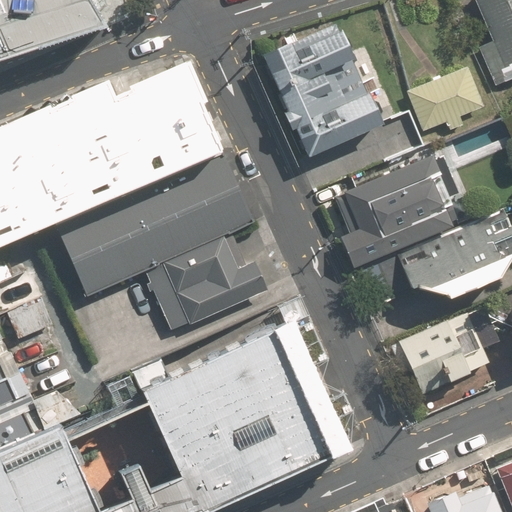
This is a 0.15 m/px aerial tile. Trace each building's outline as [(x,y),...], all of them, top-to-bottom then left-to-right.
[(0,0),(0,59),(104,26),(89,0),(0,0)] [(511,0),(475,0),(489,40),(479,43),(493,84),(511,76),(511,0)] [(338,19),(261,55),(308,155),(385,118),(338,19)] [(464,121),(461,113),(481,105),(466,66),(405,90),(420,129),(446,119),(449,127),(464,121)] [(0,248),(56,225),(221,154),(185,69),(164,78),(128,94),(113,100),(107,86),(0,132),(0,248)] [(443,150),(334,197),(348,232),(334,238),(348,271),(395,251),(421,311),(500,277),(511,253),(511,233),(500,204),(457,223),(444,193),(459,186),(443,150)] [(251,223),(221,154),(56,225),(85,294),(251,223)] [(246,266),(232,232),(142,270),(169,332),(268,290),(256,262),(246,266)] [(0,249),(0,331),(12,326),(19,340),(55,324),(26,261),(9,269),(0,249)] [(464,310),(397,340),(421,392),(487,362),(464,310)] [(0,511),(211,511),(348,454),(292,324),(141,388),(179,477),(101,510),(63,421),(0,448),(0,511)] [(511,460),(496,468),(511,505),(511,460)] [(502,511),(484,474),(425,502),(430,511),(502,511)]
